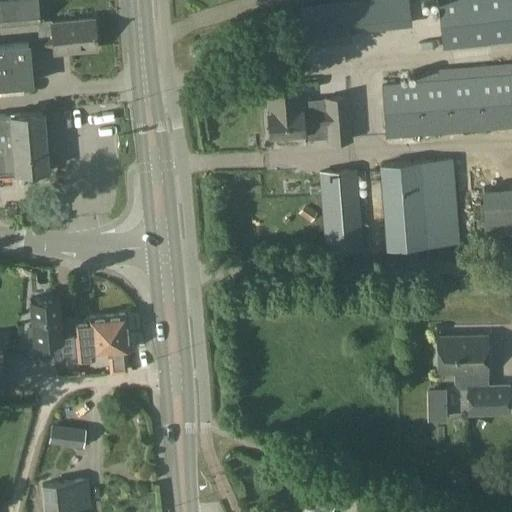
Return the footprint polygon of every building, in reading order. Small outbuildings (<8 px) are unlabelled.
[(36,0),(20,0),(0,2),(0,24),(39,21),(36,0)] [(511,0),(436,0),(442,49),(511,40),(511,0)] [(341,43),(410,41),(409,17),(340,19),(341,43)] [(51,23),(52,38),(43,39),(44,48),(53,47),(53,53),(96,49),(93,19),(51,23)] [(263,49),(286,48),(285,35),(263,36),(263,49)] [(28,43),(0,45),(0,85),(32,82),(28,43)] [(511,73),(381,84),(385,137),(511,127),(511,73)] [(267,111),(266,111),(268,138),(273,138),(274,146),(305,144),(304,135),(304,127),(326,125),(327,138),(326,138),(326,143),(353,141),(349,95),(324,97),(324,99),(301,100),(300,89),(266,92),(267,111)] [(43,110),(9,114),(9,115),(14,171),(48,168),(43,110)] [(0,115),(0,171),(14,171),(9,115),(0,115)] [(453,158),(378,165),(384,249),(460,243),(453,158)] [(357,169),(318,172),(324,253),(364,250),(357,169)] [(511,204),(486,205),(488,243),(511,242),(511,204)] [(32,326),(27,327),(28,343),(60,340),(60,343),(62,359),(62,361),(69,361),(76,360),(76,355),(74,330),(73,330),(62,331),(60,315),(58,296),(57,296),(29,298),(32,326)] [(72,318),(71,319),(73,330),(74,330),(76,355),(93,353),(103,352),(122,351),(127,350),(127,349),(124,314),(88,317),(88,318),(85,318),(73,319),(73,318),(72,318)] [(487,334),(436,335),(436,373),(454,372),(454,383),(459,388),(466,388),(467,414),(510,413),(509,383),(487,383),(487,334)] [(122,351),(103,352),(103,357),(105,374),(124,372),(123,356),(122,351)] [(84,430),(52,425),(50,441),(82,446),(84,430)] [(511,429),(499,428),(496,462),(511,463),(511,429)] [(469,481),(455,466),(445,474),(459,490),(469,481)] [(89,506),(86,479),(41,484),(44,511),(71,511),(71,508),(89,506)] [(315,488),(314,506),(329,511),(330,511),(337,497),(315,488)]
